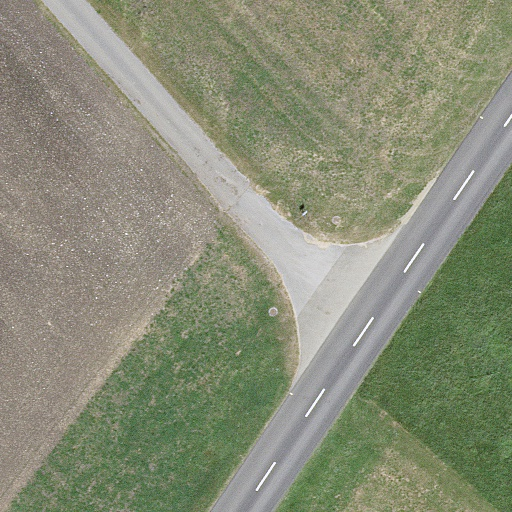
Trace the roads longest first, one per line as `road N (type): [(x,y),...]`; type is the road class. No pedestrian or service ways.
road 1 (tertiary): [(511,114),(242,511)]
road 2 (track): [(359,338),(59,0)]
